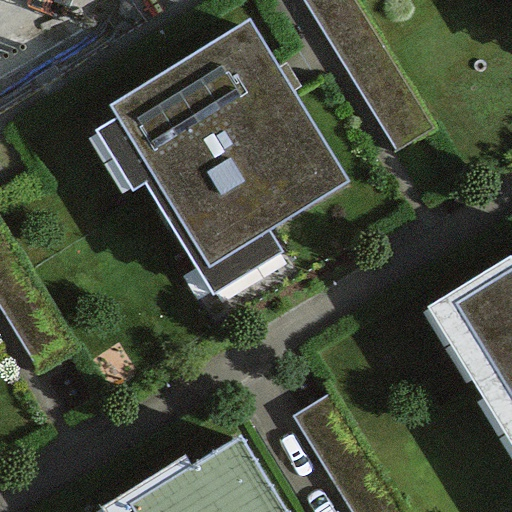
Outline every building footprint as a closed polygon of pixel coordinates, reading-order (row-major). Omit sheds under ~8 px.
[(436,127),(360,0),(315,0),(403,147),(436,127)] [(129,92),(135,101),(105,120),(217,294),(298,243),(282,218),(366,165),(264,6),(129,92)] [(75,350),(0,224),(0,299),(42,370),(75,350)] [(511,260),(421,315),(511,466),(511,260)] [(412,511),(415,511),(340,388),(303,411),(364,511),(412,511)] [(287,511),(240,434),(190,464),(185,456),(93,511),(287,511)]
